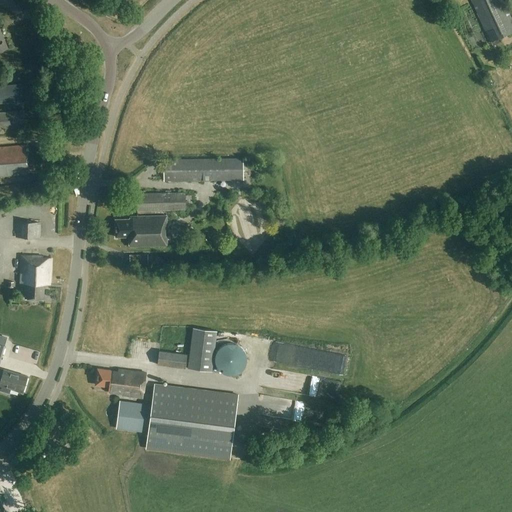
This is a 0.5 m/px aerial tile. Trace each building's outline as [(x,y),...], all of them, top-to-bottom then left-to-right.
[(511,22),(501,0),(483,0),(473,5),(490,40),(491,41),(511,31),(511,22)] [(0,50),(8,47),(0,26),(0,50)] [(22,83),(0,85),(0,103),(23,101),(22,83)] [(0,128),(25,127),(24,110),(0,112),(0,128)] [(0,175),(29,173),(27,143),(18,144),(18,147),(12,147),(11,145),(0,145),(0,175)] [(243,179),(243,158),(163,160),(164,180),(243,179)] [(0,197),(21,194),(19,184),(0,187),(0,197)] [(186,209),(186,206),(185,192),(136,194),(137,211),(186,209)] [(130,219),(115,219),(115,237),(128,237),(129,247),(167,246),(167,216),(130,216),(130,219)] [(39,238),(40,222),(16,220),(15,236),(39,238)] [(21,254),(20,286),(25,286),(24,299),(44,300),(44,284),(51,285),(52,258),(43,258),(43,255),(21,254)] [(130,254),(130,263),(148,263),(148,254),(130,254)] [(188,356),(191,327),(155,323),(152,352),(188,356)] [(193,327),(188,368),(212,371),(216,330),(193,327)] [(229,375),(231,375),(233,375),(235,374),(237,374),(239,373),(241,372),(242,370),(244,369),(245,367),(246,365),(246,363),(247,361),(247,359),(247,357),(246,355),(246,353),(245,351),(244,349),(243,348),(241,346),(239,345),(238,344),(236,343),(234,343),(232,343),(230,343),(228,343),(226,343),(224,344),(222,345),(220,346),(219,348),(217,349),(216,351),(215,353),(215,355),(214,357),(214,359),(214,361),(215,363),(215,365),(216,367),(217,368),(218,370),(220,371),(222,373),(223,374),(225,374),(227,375),(229,375)] [(267,367),(266,388),(297,390),(297,386),(307,386),(308,378),(300,377),(300,368),(267,367)] [(4,369),(0,379),(0,390),(8,393),(10,388),(21,392),(27,376),(4,369)] [(108,393),(122,395),(142,398),(145,374),(118,370),(118,373),(98,370),(95,385),(109,387),(108,393)] [(126,429),(126,430),(148,432),(146,447),(147,447),(229,457),(230,457),(238,395),(154,384),(152,405),(130,402),(130,403),(129,403),(128,404),(126,404),(125,405),(124,405),(123,406),(122,407),(122,408),(121,409),(120,410),(120,411),(119,412),(119,413),(118,414),(118,415),(118,417),(118,418),(118,419),(119,420),(119,421),(120,423),(120,424),(121,425),(121,426),(122,427),(123,427),(124,428),(125,429),(126,429)]
